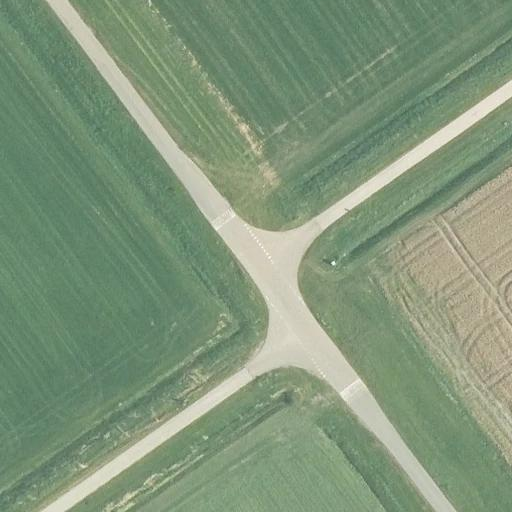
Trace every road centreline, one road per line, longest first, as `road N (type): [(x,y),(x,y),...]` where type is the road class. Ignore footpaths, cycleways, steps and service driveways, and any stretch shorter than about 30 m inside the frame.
road 1 (unclassified): [(257,265),(55,0)]
road 2 (residential): [(257,265),(511,86)]
road 3 (residential): [(308,334),(55,511)]
road 4 (unclassified): [(441,511),(308,334)]
